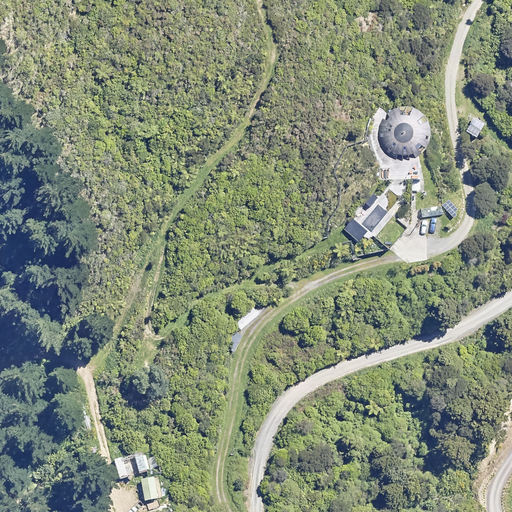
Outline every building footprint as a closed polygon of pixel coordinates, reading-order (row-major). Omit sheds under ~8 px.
[(399,161),(403,161),(408,161),(413,160),(417,159),(421,156),(425,153),(428,149),(430,145),(432,141),(432,136),(432,131),(431,127),(430,122),(427,118),(424,114),(420,111),(416,109),(412,108),(407,107),(402,107),(398,108),(393,110),(389,112),(385,115),(382,119),(380,123),(379,128),(378,132),(378,137),(379,142),(381,146),(383,150),(386,154),(390,157),(394,159),(399,161)] [(484,124),(474,119),(467,133),(477,138),(484,124)] [(442,215),(441,206),(421,209),(422,218),(442,215)] [(352,219),(344,228),(359,242),(367,233),(352,219)] [(146,472),(141,454),(129,457),(135,476),(146,472)] [(122,458),(113,460),(119,480),(127,478),(122,458)] [(157,500),(154,479),(140,482),(144,502),(157,500)]
